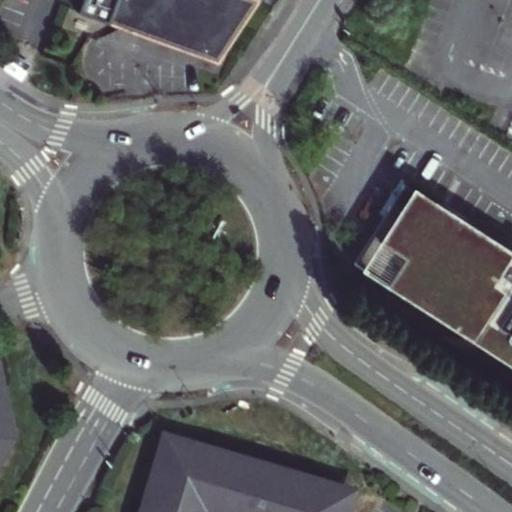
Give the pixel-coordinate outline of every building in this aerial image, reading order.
[(82,0),(79,11),(226,65),(257,0),(82,0)] [(375,219),(350,265),(511,353),(511,248),(405,191),(391,217),(380,211),(375,219)] [(0,453),(10,437),(0,387),(0,453)] [(187,448),(191,449),(193,444),(164,436),(156,464),(161,466),(163,460),(166,455),(171,451),(177,449),(182,448),(187,448)] [(156,464),(141,511),(341,511),(341,508),(340,502),(339,500),(334,494),(331,491),(326,489),(322,488),(323,483),(193,444),(191,449),(187,448),(182,448),(177,449),(171,451),(166,455),(163,460),(161,466),(156,464)] [(341,511),(347,511),(354,492),(323,483),(322,488),(326,489),(331,491),(334,494),(339,500),(340,502),(341,508),(341,511)]
